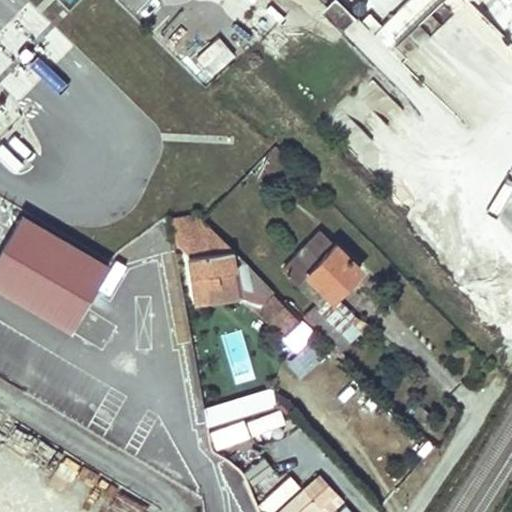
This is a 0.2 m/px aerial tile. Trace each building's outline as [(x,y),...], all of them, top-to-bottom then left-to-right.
[(329,0),(321,14),(341,25),(349,12),(329,0)] [(0,292),(68,331),(107,262),(17,211),(0,240),(0,292)] [(230,248),(193,212),(168,216),(172,240),(188,255),(194,297),(236,290),(230,248)] [(359,268),(320,229),(280,269),(317,305),(327,294),(330,298),(359,268)] [(237,297),(236,290),(194,297),(195,304),(237,297)] [(338,299),(322,316),(347,340),(363,324),(338,299)] [(208,442),(287,426),(279,388),(201,404),(208,442)] [(314,507),(299,492),(277,511),(312,511),(311,511),(314,507)]
